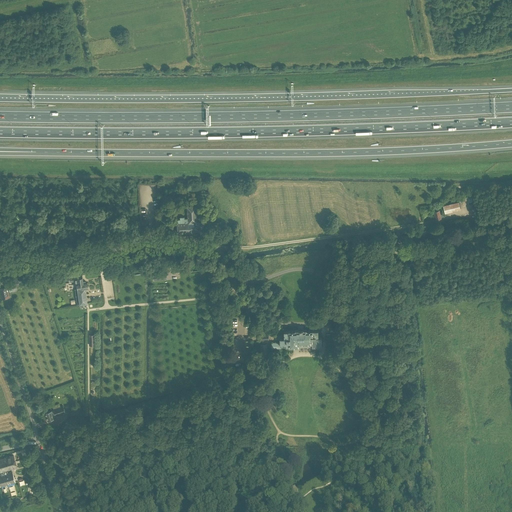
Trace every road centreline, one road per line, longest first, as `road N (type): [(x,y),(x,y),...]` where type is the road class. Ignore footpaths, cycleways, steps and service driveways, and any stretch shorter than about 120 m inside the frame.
road 1 (motorway): [(0,132),(511,122)]
road 2 (motorway): [(511,107),(0,116)]
road 3 (motorway): [(511,90),(0,99)]
road 4 (motorway): [(36,152),(367,152),(511,143)]
road 5 (track): [(442,244),(474,432),(465,447),(465,511)]
road 6 (unclassified): [(38,439),(0,322)]
